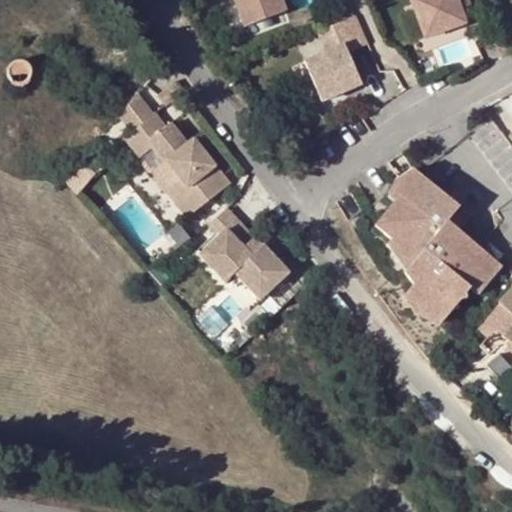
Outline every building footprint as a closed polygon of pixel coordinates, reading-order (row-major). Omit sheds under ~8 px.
[(233,0),(244,28),(285,12),(280,0),(233,0)] [(409,0),(425,38),(466,21),(463,13),(460,6),(469,2),(474,0),(409,0)] [(472,10),(469,2),(460,6),(463,13),(472,10)] [(356,16),(323,30),(332,50),(326,52),(304,62),(321,102),(361,85),(348,53),(368,44),(356,16)] [(323,30),(318,32),(326,52),(332,50),(323,30)] [(11,65),(6,69),(6,78),(10,84),(15,88),(24,88),(28,84),(28,79),(26,71),(23,66),(17,63),(11,65)] [(147,107),(143,110),(151,119),(166,107),(171,114),(178,109),(187,121),(194,116),(173,86),(164,92),(146,106),(147,107)] [(132,99),(114,121),(130,139),(151,119),(143,110),(132,99)] [(188,145),(186,147),(167,127),(163,132),(151,119),(130,139),(122,146),(138,163),(136,164),(150,179),(165,165),(194,196),(178,209),(190,222),(232,183),(200,150),(196,154),(188,145)] [(192,141),(188,145),(196,154),(200,150),(192,141)] [(92,180),(77,164),(69,174),(58,184),(71,199),(92,180)] [(455,199),(425,169),(404,178),(417,190),(407,201),(388,221),(402,235),(398,239),(413,261),(411,262),(418,275),(412,281),(429,299),(427,301),(442,316),(467,292),(474,299),(501,272),(462,233),(452,223),(460,214),(465,210),(455,199)] [(417,190),(404,178),(396,190),(407,201),(417,190)] [(473,202),(463,192),(455,199),(465,210),(473,202)] [(471,225),(460,214),(452,223),(462,233),(471,225)] [(244,247),(226,229),(198,256),(224,283),(233,274),(259,301),(289,273),(263,246),(263,247),(254,238),(244,247)] [(429,299),(412,281),(408,285),(421,307),(427,301),(429,299)] [(511,286),(500,299),(511,310),(511,313),(498,328),(511,342),(511,286)] [(511,310),(500,299),(476,324),(489,337),(498,328),(511,313),(511,310)] [(511,368),(511,348),(505,341),(497,350),(486,362),(503,378),(511,368)]
